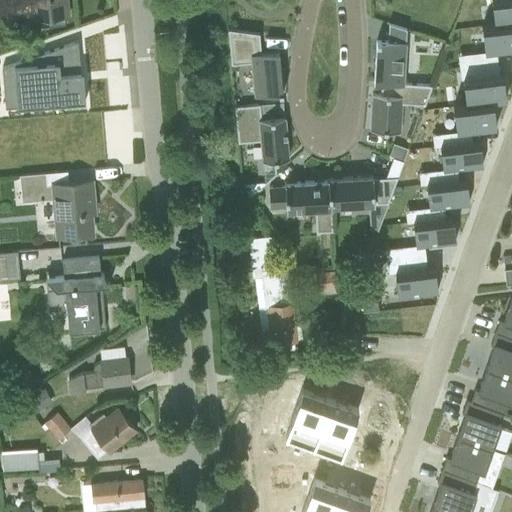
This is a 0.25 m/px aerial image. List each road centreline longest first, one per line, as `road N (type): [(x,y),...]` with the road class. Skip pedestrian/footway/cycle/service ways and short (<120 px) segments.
road 1 (unclassified): [(140,0),(193,511)]
road 2 (residential): [(351,0),(350,116),(327,141),(308,137),(297,113),(312,0)]
road 3 (residential): [(511,154),(438,359)]
road 4 (residential): [(438,359),(381,511)]
